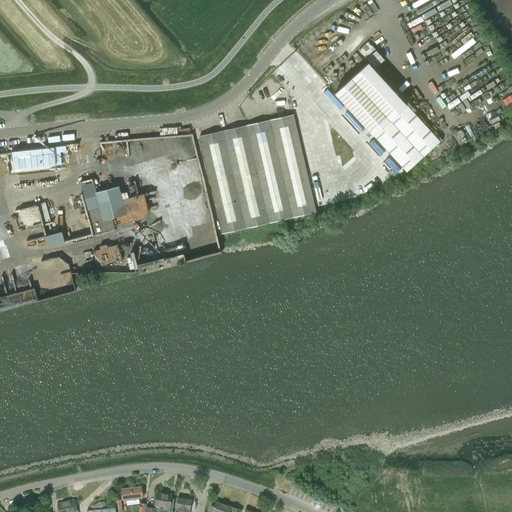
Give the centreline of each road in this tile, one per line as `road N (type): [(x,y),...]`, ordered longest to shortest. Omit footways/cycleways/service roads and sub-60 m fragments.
road 1 (tertiary): [(0,134),(213,108),(328,0)]
road 2 (unclassified): [(0,496),(175,468),(306,511)]
